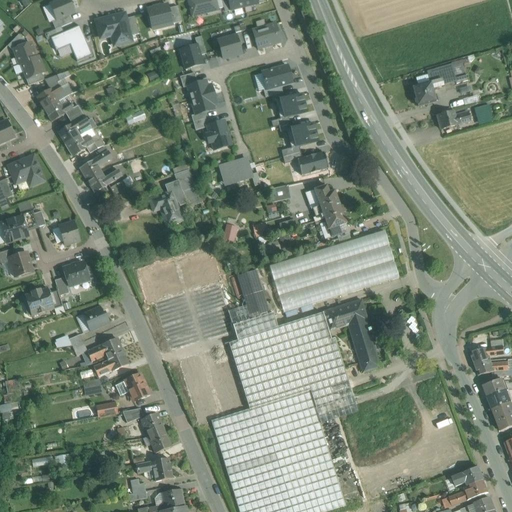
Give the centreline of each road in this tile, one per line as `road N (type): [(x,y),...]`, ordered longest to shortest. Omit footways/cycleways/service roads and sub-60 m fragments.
road 1 (unclassified): [(224,511),(106,240),(0,83)]
road 2 (primary): [(317,0),(392,156),(478,263)]
road 3 (residential): [(445,299),(446,344),(510,511)]
road 4 (residential): [(445,299),(422,284),(410,219),(374,168)]
road 5 (residential): [(297,47),(228,68),(222,86),(238,142)]
road 6 (residential): [(297,47),(329,133),(374,168)]
